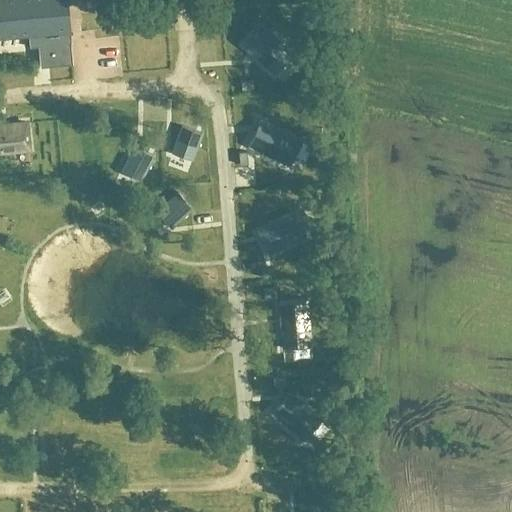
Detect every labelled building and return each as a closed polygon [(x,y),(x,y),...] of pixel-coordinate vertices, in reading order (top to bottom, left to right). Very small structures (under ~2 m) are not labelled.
[(1,0),(5,39),(27,37),(28,49),(37,48),(39,69),(72,66),(70,46),(69,33),(70,33),(66,0),(1,0)] [(258,23),(239,45),(274,76),(293,54),(258,23)] [(252,82),(240,83),(240,92),(253,91),(252,82)] [(259,121),(247,147),(289,167),(301,140),(259,121)] [(0,153),(28,151),(26,125),(0,126),(0,153)] [(193,160),(202,133),(182,126),(172,153),(193,160)] [(140,183),(154,158),(135,147),(121,173),(140,183)] [(246,153),(237,154),(239,166),(247,166),(246,153)] [(177,194),(155,213),(170,229),(191,210),(177,194)] [(293,212),(255,231),(267,256),(305,238),(293,212)] [(273,270),(261,271),(261,280),(274,279),(273,270)] [(275,290),(262,291),(263,299),(276,298),(275,290)] [(307,301),(278,303),(281,349),(310,347),(307,301)] [(284,379),(272,379),(272,388),(285,387),(284,379)] [(288,393),(270,414),(302,442),(320,420),(288,393)]
